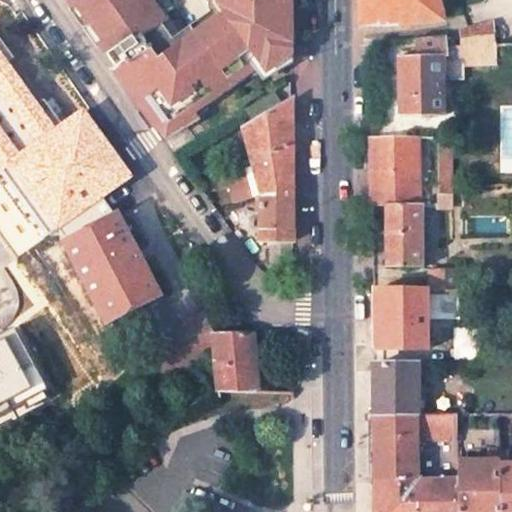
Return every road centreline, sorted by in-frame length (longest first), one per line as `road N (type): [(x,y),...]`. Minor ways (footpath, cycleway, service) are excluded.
road 1 (unclassified): [(334,304),(266,306),(41,0)]
road 2 (secondary): [(334,304),(337,0)]
road 3 (secondary): [(335,511),(334,304)]
